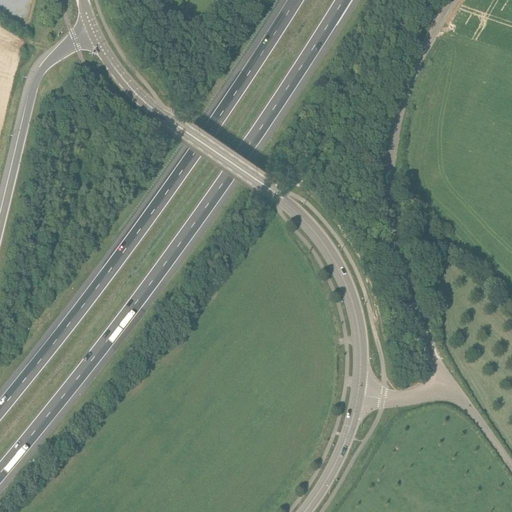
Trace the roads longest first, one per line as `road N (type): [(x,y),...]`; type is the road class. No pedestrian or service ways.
road 1 (motorway): [(0,472),(220,185),(342,0)]
road 2 (motorway): [(294,0),(189,161),(0,409)]
road 3 (secondary): [(357,392),(355,315),(319,238),(285,203),(142,101),(93,35)]
road 4 (motorway): [(93,35),(37,71),(0,212)]
road 5 (unclassified): [(511,468),(447,379),(412,396),(382,398)]
road 6 (secondary): [(303,511),(346,436),(357,392)]
